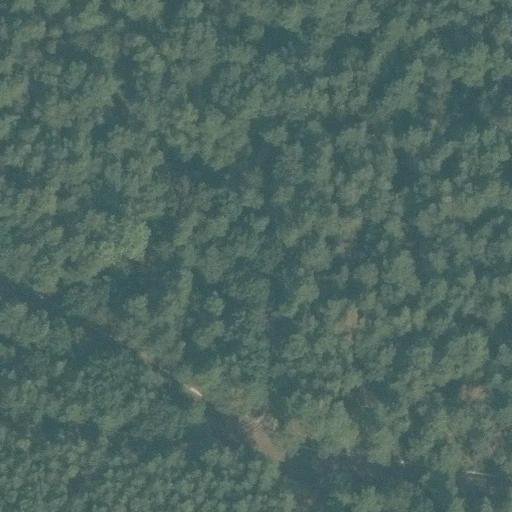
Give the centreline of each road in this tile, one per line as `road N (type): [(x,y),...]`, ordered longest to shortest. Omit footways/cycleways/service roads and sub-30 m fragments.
road 1 (track): [(0,432),(511,492)]
road 2 (track): [(0,294),(252,462)]
